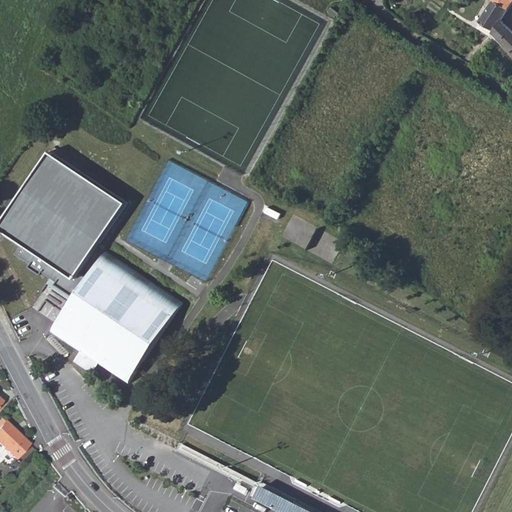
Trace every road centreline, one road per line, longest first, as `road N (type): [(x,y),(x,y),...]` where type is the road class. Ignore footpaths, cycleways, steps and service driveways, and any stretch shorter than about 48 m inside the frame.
road 1 (tertiary): [(111,511),(61,452),(0,336)]
road 2 (residential): [(511,97),(368,0)]
